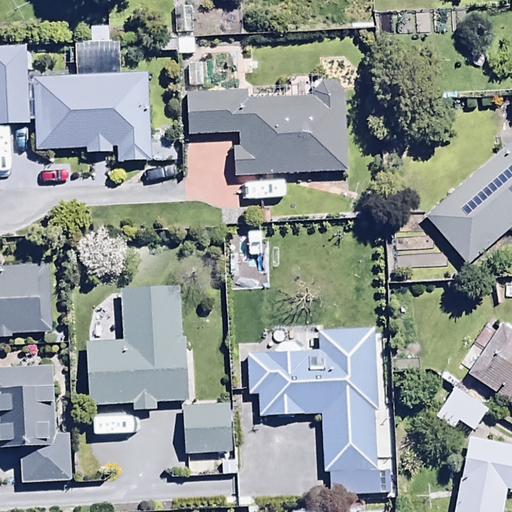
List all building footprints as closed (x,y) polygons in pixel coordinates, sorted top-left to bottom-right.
[(0,131),(28,131),(26,53),(0,53),(0,131)] [(146,78),(30,81),(32,155),(83,154),(83,159),(113,159),(113,167),(148,167),(146,78)] [(231,151),(232,180),(343,176),(340,86),(311,87),(311,101),(245,103),(245,94),(184,96),(186,141),(237,139),(237,150),(231,151)] [(511,144),(423,221),(468,275),(497,250),(493,245),(511,229),(511,144)] [(0,343),(13,343),(13,337),(50,335),(48,269),(0,270),(0,343)] [(184,407),(178,291),(118,294),(120,345),(83,347),(86,412),(131,410),(131,414),(155,412),(155,409),(184,407)] [(511,336),(498,327),(465,377),(511,407),(511,336)] [(258,420),(318,417),(319,477),(373,476),(373,418),(377,418),(376,333),(316,334),(317,354),(299,354),(292,349),(284,348),(275,351),(269,357),(246,358),(248,400),(257,399),(258,420)] [(50,372),(0,372),(0,454),(18,454),(18,486),(68,485),(66,419),(51,420),(50,372)] [(489,408),(455,385),(431,421),(451,434),(456,426),(470,435),(489,408)] [(229,409),(181,411),(182,459),(231,458),(229,409)] [(511,489),(511,450),(465,442),(452,511),(501,511),(504,496),(511,497),(511,489)]
